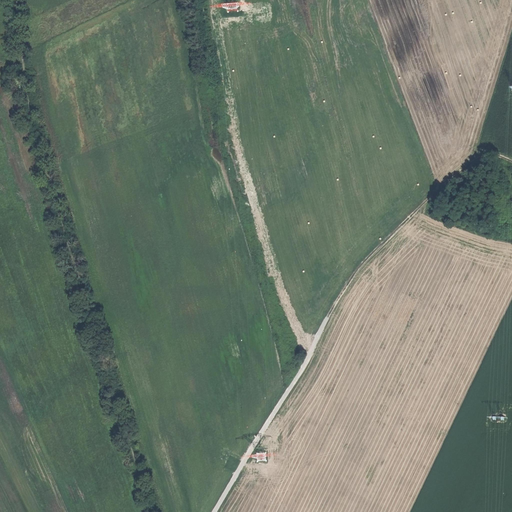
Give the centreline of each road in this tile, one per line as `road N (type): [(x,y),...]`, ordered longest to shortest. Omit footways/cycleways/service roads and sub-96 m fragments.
road 1 (track): [(15,0),(31,117),(150,511)]
road 2 (track): [(511,162),(480,158),(459,173),(351,279),(215,511)]
